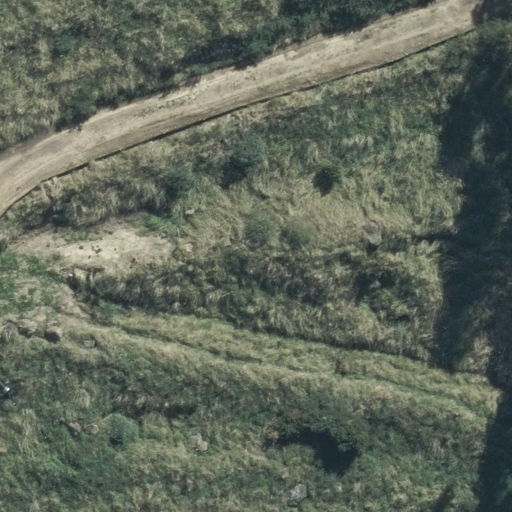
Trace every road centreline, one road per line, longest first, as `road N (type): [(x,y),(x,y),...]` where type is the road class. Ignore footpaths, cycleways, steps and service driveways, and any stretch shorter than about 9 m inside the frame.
road 1 (track): [(0,189),(350,35),(511,0)]
road 2 (track): [(511,191),(54,259),(0,279)]
road 3 (track): [(0,418),(64,436),(278,441),(511,485)]
